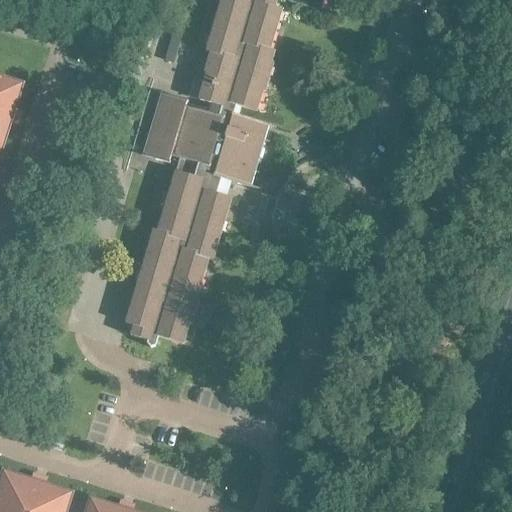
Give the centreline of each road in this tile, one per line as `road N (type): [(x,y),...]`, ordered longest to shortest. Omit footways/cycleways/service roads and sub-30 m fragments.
road 1 (residential): [(282,444),(135,401),(109,481)]
road 2 (residential): [(0,247),(64,47)]
road 3 (residential): [(413,0),(347,186)]
road 4 (primary): [(451,511),(511,333)]
road 5 (residential): [(339,273),(282,444)]
road 6 (residential): [(347,186),(315,191),(294,217),(298,250),(339,273)]
road 7 (residential): [(339,273),(360,266),(380,237),(373,204),(347,186)]
